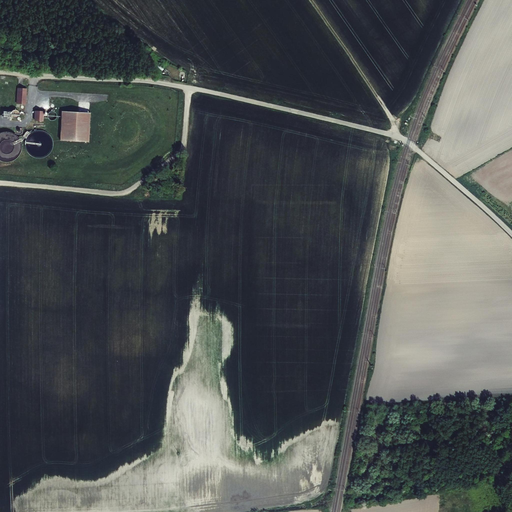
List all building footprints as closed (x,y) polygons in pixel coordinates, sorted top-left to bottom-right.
[(27,88),(18,87),(17,103),(26,103),(27,88)] [(35,120),(43,120),(43,110),(35,110),(35,120)] [(48,118),(49,119),(50,120),(52,120),(54,120),(55,119),(56,117),(57,116),(57,114),(56,112),(55,111),(54,110),(52,110),(50,110),(49,111),(48,112),(47,113),(47,115),(47,116),(48,118)] [(91,112),(62,110),(60,140),(89,142),(91,112)] [(0,159),(3,161),(8,161),(13,160),(17,157),(20,152),(22,147),(21,142),(19,137),(16,133),(11,131),(6,130),(1,131),(0,131),(0,159)]
